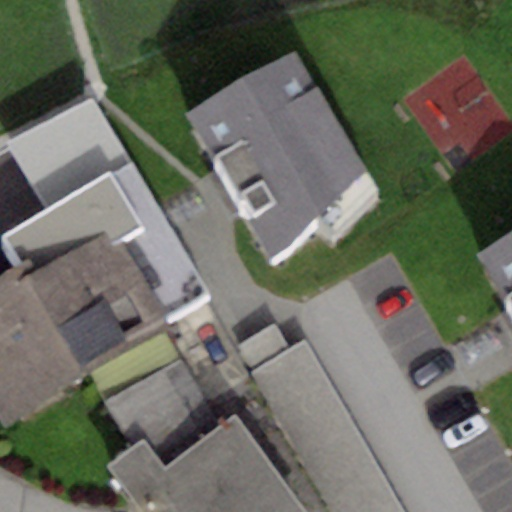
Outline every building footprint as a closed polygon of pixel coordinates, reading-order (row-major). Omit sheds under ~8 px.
[(296,52),(187,115),(271,261),(318,216),(334,236),(378,191),(365,171),(296,52)] [(94,101),(8,146),(48,212),(133,164),(94,101)] [(35,274),(26,280),(86,377),(164,329),(170,325),(208,298),(133,164),(48,212),(4,237),(22,267),(28,263),(35,274)] [(511,235),(475,256),(511,315),(511,235)] [(26,280),(35,274),(28,263),(22,267),(0,280),(0,418),(5,427),(86,377),(26,280)] [(240,346),(255,373),(289,353),(274,327),(240,346)] [(164,329),(86,377),(105,402),(182,362),(164,329)] [(404,511),(308,343),(289,353),(255,373),(249,376),(326,511),(404,511)] [(182,362),(105,402),(132,451),(143,442),(166,471),(226,424),(182,362)] [(132,451),(110,468),(144,511),(212,511),(272,467),(236,416),(226,424),(166,471),(143,442),(132,451)] [(306,511),(272,467),(212,511),(306,511)]
